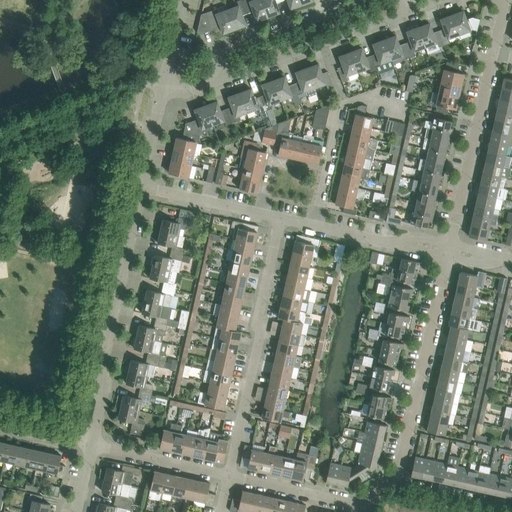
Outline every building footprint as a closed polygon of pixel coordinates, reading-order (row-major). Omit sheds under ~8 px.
[(240,0),(237,1),(238,6),(227,10),(234,29),(246,25),(242,16),(248,14),(242,0),(240,0)] [(257,21),(268,17),(261,0),(254,0),(250,2),(249,0),(242,0),(248,14),(253,12),(257,21)] [(261,0),(268,17),(279,13),(276,3),(281,1),(280,0),(261,0)] [(287,0),(290,9),(302,4),(300,0),(280,0),(281,1),(284,0),(287,0)] [(223,33),(234,29),(227,10),(225,5),(201,14),(197,32),(199,34),(220,27),(223,33)] [(463,11),(452,15),(459,35),(461,39),(472,35),(476,34),(479,20),(472,19),(467,21),(463,11)] [(444,29),(438,31),(444,45),(449,43),(448,39),(459,35),(452,15),(440,20),(444,29)] [(444,45),(438,31),(433,33),(429,24),(418,28),(425,47),(432,44),(433,47),(436,48),(444,45)] [(410,41),(405,43),(410,58),(415,56),(414,51),(425,47),(418,28),(407,32),(410,41)] [(410,58),(405,43),(399,45),(396,36),(384,40),(393,64),(410,58)] [(394,67),(393,64),(384,40),(373,44),(376,54),(371,56),(376,70),(377,74),(394,67)] [(362,48),(350,53),(357,72),(369,68),(370,72),(376,70),(371,56),(365,58),(362,48)] [(337,68),(342,83),(348,81),(346,76),(357,72),(350,53),(339,57),(342,66),(337,68)] [(446,62),(442,82),(461,86),(463,74),(456,72),(458,64),(447,62),(446,62)] [(333,86),(327,72),(322,74),(318,64),(307,69),(314,88),(325,83),(327,88),(333,86)] [(299,82),(294,84),(299,99),(308,95),(308,97),(317,94),(314,88),(307,69),(296,73),(299,82)] [(409,76),(406,91),(412,92),(416,76),(412,75),(409,76)] [(299,99),(294,84),(288,86),(285,77),(273,81),(280,100),(292,96),(295,105),(301,103),(299,99)] [(511,79),(504,78),(502,89),(511,90),(511,79)] [(265,94),(260,96),(265,111),(271,109),(269,104),(280,100),(273,81),(262,85),(265,94)] [(439,93),(458,98),(461,86),(442,82),(439,93)] [(265,111),(260,96),(254,98),(251,89),(239,93),(246,112),(253,110),(256,114),(265,111)] [(511,102),(511,90),(502,89),(499,99),(511,102)] [(231,107),(226,109),(231,123),(240,120),(239,115),(246,112),(239,93),(228,97),(231,107)] [(439,93),(435,111),(447,114),(448,108),(455,110),(458,98),(439,93)] [(511,102),(499,99),(497,110),(511,113),(511,102)] [(217,101),(206,106),(213,125),(224,121),(226,125),(231,123),(226,109),(221,111),(217,101)] [(356,114),(353,124),(371,128),(373,118),(372,118),(364,116),(365,114),(367,105),(362,104),(359,106),(357,107),(356,114)] [(316,110),(315,115),(327,118),(330,105),(316,110)] [(198,119),(185,124),(184,131),(200,135),(203,134),(201,129),(213,125),(206,106),(194,110),(198,119)] [(511,113),(497,110),(495,120),(511,124),(511,113)] [(326,124),(327,118),(315,115),(313,121),(326,124)] [(426,121),(424,127),(427,128),(432,129),(432,128),(452,133),(453,128),(450,128),(451,121),(434,118),(433,122),(426,121)] [(384,132),(390,133),(393,121),(387,120),(384,132)] [(511,124),(495,120),(492,131),(511,135),(511,124)] [(324,130),(324,129),(326,124),(313,121),(312,127),(324,130)] [(399,122),(393,121),(390,133),(396,135),(399,122)] [(396,135),(394,144),(400,145),(405,124),(399,122),(396,135)] [(262,142),(274,145),(279,124),(278,124),(265,129),(264,133),(262,142)] [(369,138),(371,128),(353,124),(351,134),(369,138)] [(449,143),(452,133),(432,128),(432,129),(427,128),(425,138),(449,143)] [(174,150),(193,154),(195,144),(196,143),(198,144),(200,135),(184,131),(182,139),(177,138),(176,144),(174,150)] [(277,131),(274,145),(280,146),(278,155),(288,157),(292,140),(293,135),(288,133),(277,131)] [(504,144),(507,145),(511,146),(511,135),(492,131),(490,141),(504,144)] [(349,144),(374,150),(375,150),(376,144),(377,140),(369,138),(351,134),(349,144)] [(298,160),(308,162),(313,138),(303,136),(302,142),(298,160)] [(313,138),(308,162),(318,164),(321,154),(322,147),(323,142),(313,139),(313,138)] [(449,144),(449,143),(425,138),(423,144),(423,149),(428,150),(445,154),(447,144),(448,144),(449,144)] [(302,142),(292,140),(288,157),(298,160),(302,142)] [(490,141),(489,144),(488,152),(505,156),(507,145),(504,144),(490,141)] [(241,158),(246,159),(264,163),(266,152),(261,151),(260,149),(260,147),(258,147),(257,144),(250,142),(248,148),(243,147),(240,158),(241,158)] [(374,150),(349,144),(346,154),(372,160),(374,150)] [(172,161),(190,166),(193,154),(174,150),(172,161)] [(428,150),(426,160),(443,164),(445,154),(428,150)] [(485,162),(503,166),(509,168),(511,157),(505,156),(488,152),(485,162)] [(372,160),(346,154),(344,164),(370,170),(372,160)] [(241,158),(239,168),(261,173),(264,163),(246,159),(241,158)] [(418,170),(424,171),(441,175),(443,164),(426,160),(420,159),(418,170)] [(172,161),(169,173),(188,178),(190,166),(172,161)] [(500,177),(504,178),(508,179),(510,168),(509,168),(503,166),(485,162),(483,173),(500,177)] [(344,164),(342,174),(360,178),(367,180),(370,170),(344,164)] [(237,178),(242,179),(259,183),(261,173),(239,168),(237,178)] [(214,171),(208,170),(206,182),(212,183),(214,171)] [(215,184),(221,185),(223,177),(223,172),(221,172),(217,171),(215,184)] [(424,171),(421,182),(438,185),(441,175),(424,171)] [(480,184),(498,187),(502,188),(504,178),(500,177),(483,173),(480,184)] [(357,188),(360,178),(342,174),(340,184),(357,188)] [(242,179),(239,189),(257,193),(259,183),(242,179)] [(411,190),(419,192),(436,196),(438,185),(421,182),(413,180),(411,190)] [(338,194),(355,198),(362,200),(365,190),(357,188),(340,184),(338,194)] [(480,184),(478,194),(496,198),(503,200),(505,189),(502,188),(498,187),(480,184)] [(419,192),(416,203),(435,207),(435,206),(434,206),(436,196),(419,192)] [(344,206),(343,212),(355,215),(356,209),(353,208),(355,198),(338,194),(335,205),(344,206)] [(386,205),(389,195),(384,194),(383,197),(380,197),(379,203),(386,205)] [(478,194),(476,205),(493,209),(496,198),(478,194)] [(413,212),(413,213),(433,217),(435,207),(416,203),(414,212),(413,212)] [(473,207),(472,209),(473,210),(474,211),(473,215),(497,220),(498,215),(492,214),(493,209),(476,205),(475,206),(474,206),(473,207)] [(394,218),(396,209),(389,207),(386,222),(400,225),(401,221),(402,220),(394,218)] [(163,220),(160,231),(179,236),(180,229),(184,230),(189,227),(191,220),(195,217),(196,212),(180,209),(179,217),(177,223),(163,220)] [(383,221),(385,214),(370,210),(368,218),(383,221)] [(413,213),(410,224),(427,227),(428,221),(431,222),(433,217),(413,213)] [(470,221),(469,222),(470,224),(471,224),(471,226),(488,230),(490,224),(495,226),(497,220),(473,215),(472,219),(471,219),(470,221)] [(234,239),(236,239),(255,244),(259,227),(259,226),(234,221),(232,227),(236,228),(234,239)] [(468,228),(467,230),(468,231),(470,232),(468,237),(486,240),(488,230),(471,226),(471,227),(469,227),(468,228)] [(172,246),(171,252),(183,255),(184,249),(176,247),(179,236),(160,231),(158,243),(172,246)] [(296,235),(293,252),(311,256),(315,257),(317,246),(319,240),(296,235)] [(236,239),(234,250),(252,254),(255,244),(236,239)] [(345,246),(336,244),(333,261),(337,262),(341,263),(345,246)] [(234,250),(231,261),(250,265),(252,254),(234,250)] [(152,257),(151,264),(153,265),(152,267),(176,272),(179,272),(181,261),(189,263),(191,257),(183,255),(171,252),(169,258),(155,255),(154,257),(152,257)] [(293,252),(290,263),(309,267),(311,256),(293,252)] [(379,253),(372,252),(372,253),(370,260),(369,263),(371,263),(376,264),(379,253)] [(402,259),(399,270),(417,274),(418,268),(421,269),(422,263),(402,259)] [(231,261),(229,272),(247,276),(250,265),(231,261)] [(307,278),(309,267),(290,263),(288,274),(307,278)] [(174,283),(176,272),(152,267),(150,278),(164,281),(163,287),(175,290),(176,284),(174,283)] [(392,268),(390,277),(391,277),(397,279),(397,280),(400,281),(417,285),(418,280),(415,279),(417,274),(399,270),(392,268)] [(229,272),(226,283),(245,287),(247,276),(229,272)] [(460,272),(458,283),(475,287),(481,288),(482,283),(483,284),(485,273),(478,272),(477,276),(460,272)] [(288,274),(285,285),(304,289),(307,278),(288,274)] [(507,278),(500,277),(497,291),(500,292),(504,293),(507,278)] [(242,298),(245,287),(226,283),(224,294),(242,298)] [(458,283),(456,293),(473,297),(475,287),(458,283)] [(283,296),(302,300),(307,301),(310,290),(304,289),(285,285),(283,296)] [(384,288),(383,293),(390,295),(390,296),(408,300),(409,294),(412,295),(413,290),(399,286),(393,285),(392,287),(389,286),(385,285),(384,288)] [(144,302),(163,306),(169,307),(171,296),(174,296),(175,290),(163,287),(161,293),(147,290),(144,302)] [(456,293),(453,304),(471,308),(473,297),(456,293)] [(224,294),(221,305),(240,309),(242,298),(224,294)] [(305,312),(307,301),(302,300),(283,296),(280,307),(305,312)] [(406,305),(408,300),(390,296),(388,307),(408,311),(409,306),(406,305)] [(156,317),(155,322),(167,325),(177,328),(179,322),(168,319),(171,308),(169,307),(163,306),(144,302),(142,313),(156,317)] [(453,304),(451,314),(475,320),(477,309),(471,308),(453,304)] [(221,305),(219,316),(238,320),(240,309),(221,305)] [(280,307),(278,318),(303,323),(305,312),(280,307)] [(389,313),(387,323),(405,327),(406,322),(409,322),(410,317),(389,313)] [(472,330),(475,320),(451,314),(448,325),(451,326),(451,325),(466,329),(466,328),(468,329),(472,330)] [(235,331),(238,320),(219,316),(216,327),(222,328),(235,331)] [(284,319),(281,330),(300,334),(303,323),(278,318),(284,319)] [(139,325),(136,337),(155,341),(156,335),(163,336),(165,335),(167,325),(155,322),(153,328),(139,325)] [(403,333),(405,327),(387,323),(385,334),(405,339),(406,334),(403,333)] [(466,340),(468,329),(466,328),(466,329),(451,325),(451,326),(449,336),(466,340)] [(216,327),(214,338),(238,343),(241,332),(235,331),(222,328),(216,327)] [(300,334),(281,330),(279,341),(298,345),(303,346),(306,335),(300,334)] [(449,336),(446,346),(463,350),(466,340),(449,336)] [(147,358),(165,362),(167,356),(159,354),(162,342),(155,341),(136,337),(134,348),(148,352),(147,358)] [(211,349),(217,350),(236,354),(238,343),(214,338),(211,349)] [(383,339),(381,350),(398,354),(400,349),(403,349),(404,344),(383,339)] [(279,341),(276,352),(295,356),(298,345),(279,341)] [(446,346),(444,357),(461,361),(463,350),(446,346)] [(217,350),(215,361),(234,365),(236,354),(217,350)] [(397,360),(398,354),(381,350),(378,361),(399,366),(400,361),(397,360)] [(276,352),(274,363),(293,367),(295,356),(276,352)] [(441,367),(459,371),(467,373),(469,363),(461,361),(444,357),(441,367)] [(165,362),(147,358),(146,363),(131,360),(131,363),(129,363),(127,370),(129,370),(128,372),(147,376),(152,377),(155,366),(164,368),(165,362)] [(231,376),(234,365),(215,361),(212,372),(231,376)] [(274,363),(272,374),(290,378),(293,367),(274,363)] [(374,366),(372,377),(389,381),(391,375),(394,376),(395,370),(374,366)] [(441,367),(439,378),(456,382),(459,371),(441,367)] [(203,381),(210,383),(229,387),(231,376),(212,372),(205,370),(203,381)] [(126,381),(126,384),(140,387),(139,393),(150,395),(152,387),(152,386),(152,385),(151,384),(145,383),(147,376),(128,372),(128,373),(126,373),(125,380),(126,381)] [(272,374),(269,385),(288,389),(290,378),(272,374)] [(388,386),(389,381),(372,377),(369,388),(390,392),(391,387),(388,386)] [(439,378),(437,389),(454,392),(456,382),(439,378)] [(210,383),(207,394),(226,398),(229,387),(210,383)] [(269,385),(267,395),(285,400),(288,389),(269,385)] [(437,389),(434,399),(452,403),(454,392),(437,389)] [(226,398),(207,394),(200,392),(197,403),(224,409),(224,408),(226,398)] [(156,397),(150,395),(139,393),(138,398),(123,395),(123,398),(121,398),(119,405),(121,406),(121,407),(139,411),(140,405),(146,406),(149,405),(150,402),(155,403),(156,397)] [(371,393),(369,404),(386,408),(388,403),(390,403),(392,398),(371,393)] [(267,395),(264,406),(283,411),(285,400),(267,395)] [(434,399),(432,410),(449,413),(452,403),(434,399)] [(385,414),(386,408),(369,404),(366,415),(387,420),(388,415),(385,414)] [(261,417),(261,418),(280,422),(281,417),(288,418),(290,412),(283,411),(264,406),(262,417),(261,417)] [(121,407),(118,419),(132,422),(130,433),(142,435),(145,421),(143,419),(138,418),(139,411),(121,407)] [(214,410),(213,414),(213,416),(225,419),(226,413),(214,410)] [(432,410),(430,420),(447,424),(449,413),(432,410)] [(207,417),(208,413),(203,412),(199,426),(205,428),(206,422),(207,417)] [(444,435),(447,424),(430,420),(427,431),(444,435)] [(367,421),(365,432),(383,436),(385,429),(387,430),(388,426),(367,421)] [(170,431),(164,430),(159,449),(160,449),(160,448),(171,451),(177,425),(171,424),(170,431)] [(177,425),(171,451),(182,453),(186,435),(180,433),(182,426),(177,425)] [(289,438),(291,432),(291,428),(280,425),(280,429),(278,436),(289,438)] [(197,437),(193,456),(204,458),(208,440),(208,439),(210,428),(204,431),(199,429),(197,437)] [(382,443),(383,436),(365,432),(362,443),(383,447),(384,444),(382,443)] [(476,432),(474,439),(487,442),(488,437),(480,435),(480,433),(476,432)] [(182,453),(193,456),(197,437),(186,435),(182,453)] [(223,463),(225,453),(228,441),(219,439),(219,442),(218,442),(208,439),(208,440),(204,458),(223,463)] [(0,441),(0,460),(4,461),(8,444),(0,441)] [(362,443),(360,453),(378,457),(380,450),(382,451),(383,447),(362,443)] [(4,461),(15,464),(19,446),(8,444),(4,461)] [(253,446),(252,446),(244,445),(241,457),(250,459),(247,468),(259,471),(263,452),(252,450),(253,446)] [(19,446),(15,464),(25,466),(29,449),(19,446)] [(268,453),(263,452),(259,471),(270,473),(274,454),(276,447),(269,446),(268,453)] [(25,466),(36,469),(40,451),(29,449),(25,466)] [(40,451),(36,469),(46,471),(50,453),(40,451)] [(296,459),(292,478),(302,481),(303,481),(306,467),(314,469),(314,467),(317,457),(308,455),(297,452),(296,459)] [(56,477),(62,478),(65,466),(59,465),(61,456),(50,453),(46,471),(57,473),(56,477)] [(376,468),(378,457),(360,453),(358,464),(355,466),(359,473),(370,467),(376,468)] [(270,473),(281,476),(285,457),(274,454),(270,473)] [(292,478),(296,459),(285,457),(281,476),(292,478)] [(411,475),(421,478),(426,459),(415,457),(411,475)] [(436,461),(426,459),(421,478),(432,480),(436,461)] [(432,480),(443,482),(447,464),(436,461),(432,480)] [(330,482),(337,484),(341,465),(330,463),(325,483),(329,484),(330,482)] [(457,466),(447,464),(443,482),(453,485),(457,466)] [(132,474),(139,475),(141,469),(123,465),(121,471),(107,468),(104,479),(130,485),(132,474)] [(341,465),(337,484),(347,486),(349,480),(359,473),(355,466),(352,468),(341,465)] [(453,485),(464,487),(468,469),(457,466),(453,485)] [(478,471),(468,469),(464,487),(474,490),(478,471)] [(155,470),(148,497),(159,500),(161,492),(166,473),(155,471),(155,470)] [(474,490),(485,492),(489,473),(478,471),(474,490)] [(177,476),(166,473),(161,492),(172,495),(177,476)] [(500,476),(489,473),(485,492),(495,494),(500,476)] [(172,495),(183,497),(188,478),(177,476),(172,495)] [(495,494),(506,497),(510,478),(500,476),(495,494)] [(183,497),(194,500),(198,481),(188,478),(183,497)] [(131,485),(130,485),(104,479),(102,491),(116,494),(115,500),(131,504),(132,498),(128,497),(131,485)] [(194,500),(205,502),(205,505),(213,507),(216,495),(208,493),(210,483),(198,481),(194,500)] [(249,511),(254,493),(242,491),(240,500),(232,498),(229,511),(234,511),(249,511)] [(260,511),(265,496),(254,493),(249,511),(260,511)] [(30,511),(34,511),(48,511),(50,504),(41,502),(43,496),(30,494),(29,500),(33,501),(30,511)] [(260,511),(272,511),(275,498),(265,496),(260,511)] [(283,511),(286,501),(275,498),(272,511),(283,511)] [(99,503),(96,511),(124,511),(128,510),(130,510),(131,504),(115,500),(113,506),(99,503)] [(304,511),(306,505),(298,504),(298,503),(297,502),(297,503),(286,501),(283,511),(304,511)]
